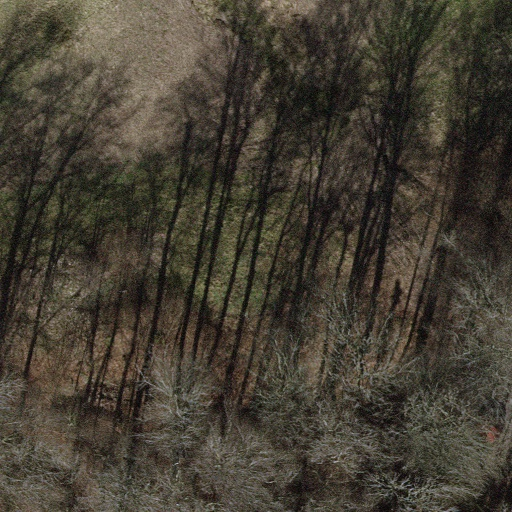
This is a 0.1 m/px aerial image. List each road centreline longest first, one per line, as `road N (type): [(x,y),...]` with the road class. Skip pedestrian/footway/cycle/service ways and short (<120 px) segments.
road 1 (motorway): [(345,0),(31,511)]
road 2 (motorway): [(326,511),(511,210)]
road 3 (track): [(94,511),(36,437),(23,376),(47,335),(116,305)]
